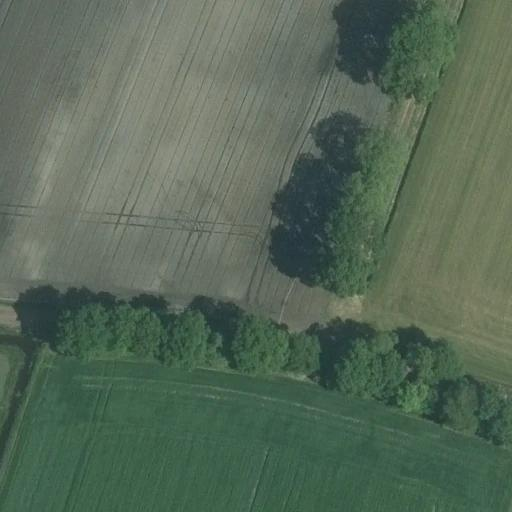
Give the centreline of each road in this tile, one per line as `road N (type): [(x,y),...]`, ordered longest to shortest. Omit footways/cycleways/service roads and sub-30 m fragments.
road 1 (track): [(0,307),(320,346),(511,407)]
road 2 (track): [(320,346),(444,0)]
